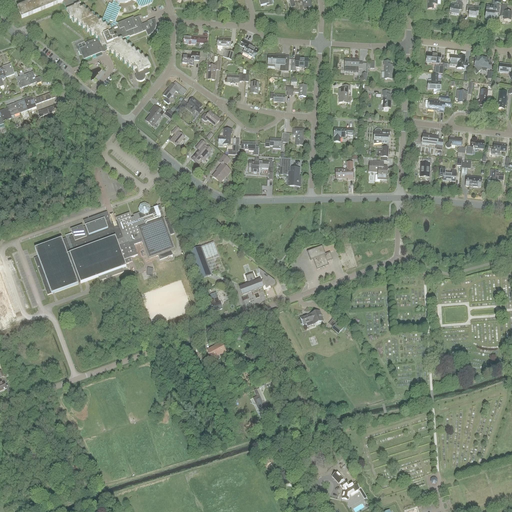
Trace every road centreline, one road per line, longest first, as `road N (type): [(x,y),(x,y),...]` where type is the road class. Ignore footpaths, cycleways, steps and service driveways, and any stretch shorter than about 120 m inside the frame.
road 1 (unclassified): [(0,407),(389,263),(396,257),(399,197)]
road 2 (secondary): [(311,200),(218,197),(125,124)]
road 3 (secondary): [(125,124),(0,21)]
